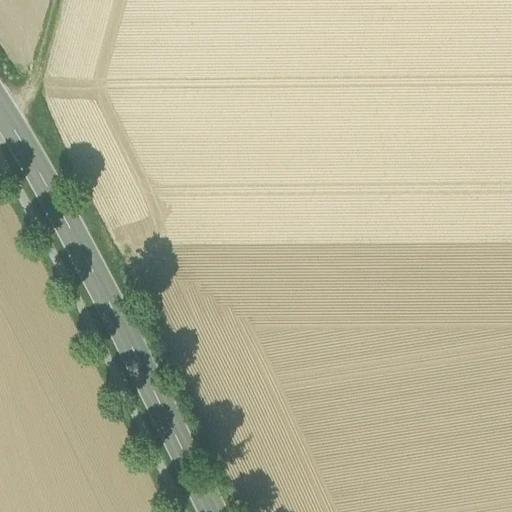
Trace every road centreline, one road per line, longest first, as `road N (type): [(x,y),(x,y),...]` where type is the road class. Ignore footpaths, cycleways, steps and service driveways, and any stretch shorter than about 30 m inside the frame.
road 1 (primary): [(0,108),(210,511)]
road 2 (track): [(14,129),(35,85),(57,0)]
